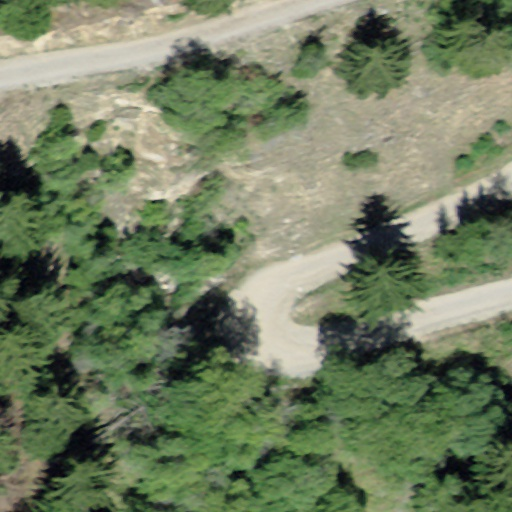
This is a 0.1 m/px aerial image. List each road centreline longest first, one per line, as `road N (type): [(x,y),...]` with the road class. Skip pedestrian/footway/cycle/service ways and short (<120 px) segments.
road 1 (track): [(511,319),(256,387),(238,340),(259,307),(511,217)]
road 2 (track): [(308,0),(143,51),(0,71)]
